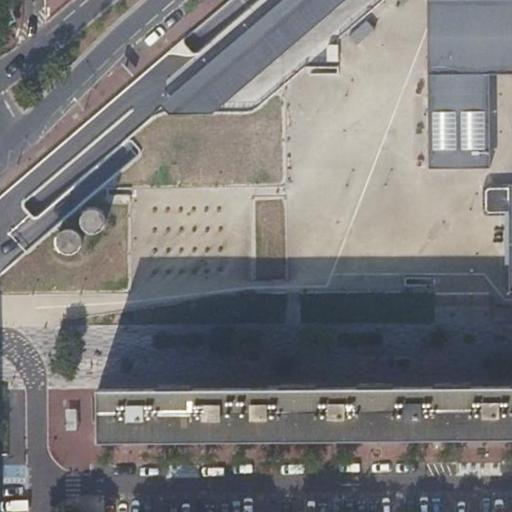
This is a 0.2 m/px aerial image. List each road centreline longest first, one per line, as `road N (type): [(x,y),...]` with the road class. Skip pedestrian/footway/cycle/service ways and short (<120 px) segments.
road 1 (residential): [(511,478),(37,478)]
road 2 (secondary): [(0,145),(168,0)]
road 3 (residential): [(37,478),(39,393),(0,343)]
